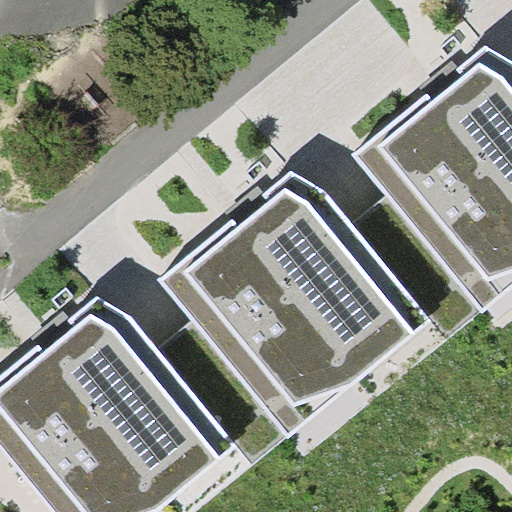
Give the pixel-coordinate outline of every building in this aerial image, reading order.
[(427,94),(352,154),(386,196),(479,309),(482,313),(511,288),(511,61),(486,46),(459,68),(427,94)] [(427,94),(459,68),(452,60),(420,86),(427,94)] [(232,220),(157,280),(191,320),(285,434),(288,437),(432,320),(350,223),(319,186),(291,171),(264,192),(232,220)] [(232,220),(264,192),(258,185),(226,213),(232,220)] [(479,309),(386,196),(350,223),(432,320),(446,335),(479,309)] [(39,346),(0,376),(0,447),(52,511),(158,511),(239,448),(157,347),(131,315),(99,298),(71,321),(39,346)] [(39,346),(71,321),(64,312),(32,337),(39,346)] [(285,434),(191,320),(157,347),(239,448),(251,464),(285,434)]
